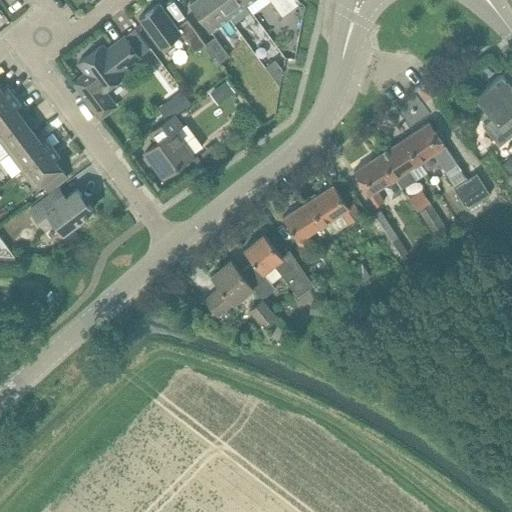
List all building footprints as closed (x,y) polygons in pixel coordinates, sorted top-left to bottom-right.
[(210,30),(228,17),(216,0),(192,0),(190,2),(210,30)] [(216,0),(228,17),(246,4),(242,0),(216,0)] [(242,0),(246,4),(251,0),(270,0),(283,17),(292,10),(285,0),(242,0)] [(177,27),(159,3),(139,18),(161,48),(181,33),(195,53),(206,45),(205,44),(199,35),(187,19),(177,27)] [(105,89),(116,81),(124,75),(121,70),(140,56),(137,52),(125,36),(106,50),(102,45),(78,63),(86,73),(74,82),(100,117),(117,104),(105,89)] [(219,63),(229,56),(215,37),(205,44),(206,45),(219,63)] [(279,87),(279,85),(282,70),(275,60),(265,67),(279,87)] [(276,105),(279,87),(265,67),(264,66),(257,71),(270,89),(267,103),(276,105)] [(218,84),(231,79),(226,68),(214,73),(218,84)] [(501,144),(511,134),(511,85),(503,74),(476,96),(489,111),(494,118),(485,125),(501,144)] [(0,104),(14,95),(7,86),(2,89),(0,86),(0,104)] [(20,103),(14,95),(0,104),(0,131),(22,115),(16,107),(20,103)] [(0,131),(0,140),(9,152),(35,133),(28,124),(33,120),(26,111),(22,115),(0,131)] [(183,127),(174,115),(151,133),(158,142),(145,152),(163,176),(202,147),(186,124),(183,127)] [(429,122),(404,138),(420,162),(433,154),(446,175),(453,187),(467,209),(491,193),(477,172),(467,178),(459,167),(445,146),(440,138),(429,122)] [(41,141),(35,133),(9,152),(22,170),(53,146),(46,137),(41,141)] [(420,162),(404,138),(379,154),(394,178),(401,189),(427,173),(420,162)] [(53,146),(22,170),(35,187),(41,183),(48,192),(68,177),(55,159),(59,155),(53,146)] [(376,206),(384,201),(377,189),(394,178),(379,154),(354,171),(368,193),(376,206)] [(349,208),(344,201),(333,184),(308,201),(323,224),(342,211),(351,224),(362,216),(354,204),(349,208)] [(66,197),(59,188),(51,193),(31,209),(45,229),(55,222),(63,232),(93,210),(77,189),(66,197)] [(449,232),(431,203),(422,190),(409,198),(416,210),(417,210),(435,237),(437,240),(449,232)] [(323,224),(308,201),(282,217),(293,234),(299,242),(295,244),(303,255),(314,247),(306,236),(323,224)] [(396,260),(409,252),(381,210),(369,217),(396,260)] [(281,256),(275,249),(263,233),(244,248),(254,261),(241,271),(253,287),(263,299),(276,288),(271,282),(281,274),(299,296),(313,285),(289,249),(281,256)] [(0,254),(15,256),(0,236),(0,254)] [(217,316),(253,287),(241,271),(231,259),(211,275),(220,287),(204,300),(217,316)] [(263,324),(276,314),(263,299),(250,309),(263,324)]
